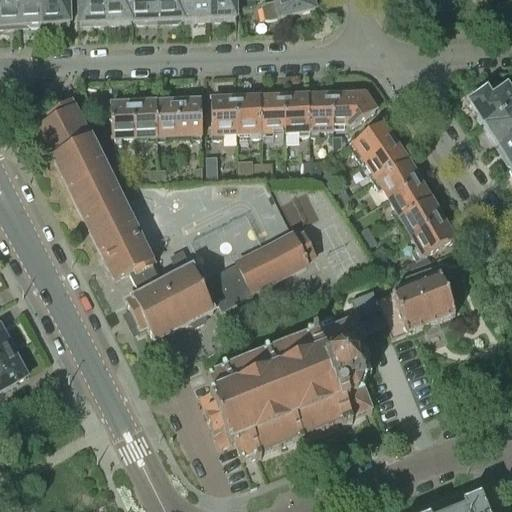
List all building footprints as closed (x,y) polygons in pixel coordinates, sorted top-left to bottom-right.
[(5,30),(18,30),(16,0),(0,0),(0,33),(3,34),(5,30)] [(32,33),(44,32),(42,0),(16,0),(18,30),(29,30),(32,33)] [(42,0),(44,32),(56,32),(58,29),(69,28),(68,0),(42,0)] [(93,31),(106,30),(104,0),(77,0),(79,28),(90,28),(93,31)] [(120,27),(132,26),(130,0),(104,0),(106,30),(117,30),(120,27)] [(146,26),(158,26),(156,0),(130,0),(132,26),(134,26),(137,29),(144,29),(146,26)] [(180,25),(184,25),(182,0),(156,0),(158,26),(168,25),(171,28),(177,28),(180,25)] [(198,28),(209,27),(208,0),(182,0),(184,25),(195,24),(198,28)] [(208,0),(209,27),(221,27),(223,23),(236,23),(235,0),(208,0)] [(314,0),(273,0),(275,7),(267,8),(261,11),(264,24),(271,24),(282,22),(286,24),(291,23),(294,19),(314,14),(313,10),(316,7),(315,0),(314,0)] [(440,7),(439,0),(402,0),(403,10),(425,9),(425,12),(429,16),(434,15),(437,11),(437,8),(440,7)] [(254,3),(240,6),(242,13),(256,10),(254,3)] [(484,130),(483,132),(511,113),(511,102),(506,94),(503,96),(502,94),(491,101),(486,93),(485,93),(484,92),(481,92),(471,98),(470,102),(471,104),(468,106),(478,120),(477,124),(480,129),(484,130)] [(332,100),(333,131),(347,131),(349,134),(375,117),(364,101),(358,101),(356,99),(350,99),(349,101),(345,101),(343,99),(332,100)] [(333,137),(333,131),(332,100),(320,100),(317,102),(307,103),(308,142),(317,142),(317,137),(333,137)] [(258,104),(259,144),(269,143),(269,139),(283,138),(282,101),(271,102),(269,104),(258,104)] [(282,101),(283,138),(299,138),(299,142),(308,142),(307,103),(297,103),(295,101),(282,101)] [(250,144),(259,144),(258,104),(247,104),(246,102),(233,103),(235,140),(250,139),(250,144)] [(190,103),(177,104),(178,142),(191,142),(191,146),(201,145),(201,142),(201,141),(200,106),(190,106),(190,103)] [(224,103),(222,105),(210,105),(212,145),(221,145),(221,140),(235,140),(233,103),(224,103)] [(165,143),(178,142),(177,104),(164,104),(164,107),(154,107),(156,147),(165,147),(165,143)] [(121,144),(134,143),(133,105),(119,105),(119,108),(110,108),(112,157),(121,157),(121,144)] [(147,147),(156,147),(154,107),(146,107),(146,105),(133,105),(134,143),(147,143),(147,147)] [(36,132),(114,287),(129,279),(139,299),(161,288),(70,106),(47,118),(51,124),(36,132)] [(511,113),(483,132),(483,133),(486,133),(485,138),(489,143),(493,143),(498,152),(511,142),(511,113)] [(361,171),(364,169),(396,147),(389,137),(385,137),(380,130),(348,152),(361,171)] [(332,142),(333,157),(341,151),(340,141),(332,142)] [(511,142),(498,152),(505,162),(504,166),(507,171),(511,171),(511,173),(511,172),(511,142)] [(373,189),(407,167),(400,158),(401,155),(396,147),(364,169),(371,178),(367,180),(373,189)] [(207,183),(217,182),(216,162),(206,163),(207,183)] [(319,166),(310,167),(310,179),(320,178),(319,166)] [(310,179),(310,167),(300,167),(300,179),(310,179)] [(388,205),(420,186),(415,176),(412,175),(407,167),(373,189),(377,196),(381,193),(388,205)] [(261,169),(262,181),(271,180),(271,168),(261,169)] [(262,181),(261,169),(251,169),(252,181),(262,181)] [(193,173),(193,187),(202,187),(202,183),(202,173),(193,173)] [(322,182),(328,189),(335,183),(327,173),(322,182)] [(135,175),(119,176),(119,178),(123,185),(136,185),(135,175)] [(149,185),(157,184),(157,175),(149,175),(149,185)] [(165,175),(157,175),(157,184),(165,184),(165,175)] [(396,226),(429,206),(423,196),(425,193),(420,186),(388,205),(395,216),(391,218),(396,226)] [(336,201),(341,208),(349,203),(344,195),(336,201)] [(349,203),(341,208),(346,215),(353,210),(349,203)] [(411,242),(442,223),(437,214),(433,213),(429,206),(396,226),(400,233),(404,231),(411,242)] [(430,266),(426,258),(437,252),(438,254),(452,245),(447,236),(448,232),(442,223),(411,242),(417,253),(410,257),(415,264),(407,269),(409,274),(430,266)] [(359,237),(363,245),(371,240),(367,233),(359,237)] [(376,247),(371,240),(363,245),(368,252),(376,247)] [(206,286),(200,289),(212,312),(218,310),(221,316),(250,302),(249,299),(306,271),(304,267),(312,263),(301,241),(293,245),(291,242),(205,285),(206,286)] [(382,260),(373,266),(379,275),(385,271),(386,265),(382,260)] [(190,273),(186,264),(172,271),(177,280),(190,273)] [(192,273),(161,288),(139,299),(125,307),(140,336),(147,332),(155,347),(162,344),(168,345),(177,340),(179,335),(191,328),(196,330),(205,326),(207,321),(214,317),(212,312),(200,289),(192,273)] [(454,321),(441,289),(438,281),(433,283),(430,274),(400,286),(403,295),(375,306),(379,314),(382,322),(391,345),(454,321)] [(359,331),(382,322),(379,314),(356,323),(356,322),(317,337),(315,335),(306,338),(307,341),(303,342),(302,339),(291,343),(292,346),(269,355),(267,352),(264,353),(265,357),(226,372),(225,369),(221,370),(222,373),(207,379),(215,398),(198,404),(218,454),(234,447),(241,466),(256,460),(258,464),(262,463),(261,458),(298,444),(300,448),(304,447),(303,442),(326,433),(327,436),(338,431),(337,429),(341,427),(342,431),(352,427),(351,423),(372,415),(361,387),(363,383),(371,380),(361,355),(353,358),(348,356),(346,351),(364,343),(359,331)] [(0,363),(15,355),(6,339),(4,341),(0,334),(0,363)] [(23,370),(15,355),(0,363),(0,394),(25,381),(20,371),(23,370)]
